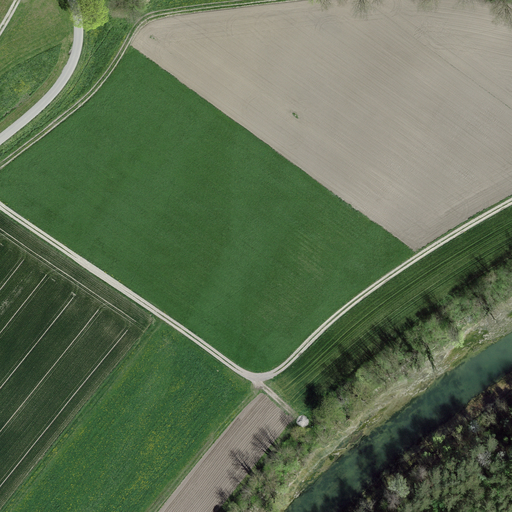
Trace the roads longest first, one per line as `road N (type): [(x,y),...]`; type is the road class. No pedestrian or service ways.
road 1 (track): [(0,206),(258,383)]
road 2 (track): [(258,383),(427,250),(511,201)]
road 3 (unclassified): [(0,141),(60,86),(73,62),(79,40),(71,0)]
